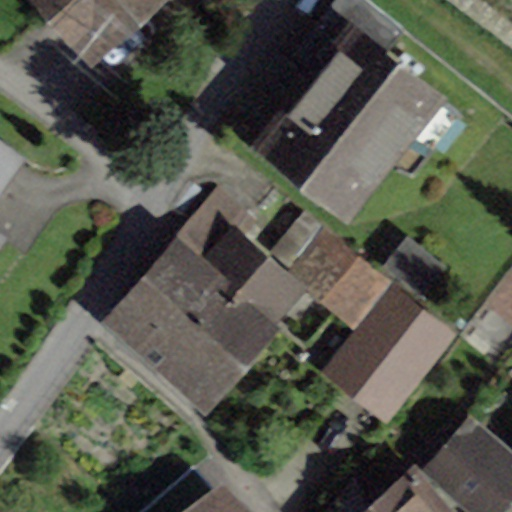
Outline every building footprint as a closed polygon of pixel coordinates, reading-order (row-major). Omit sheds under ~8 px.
[(72,0),(97,27),(126,0),(72,0)] [(342,42),(265,139),(345,203),(433,91),(382,51),(402,26),(369,0),(338,0),(319,25),(342,42)] [(0,144),(0,163),(9,151),(0,144)] [(220,193),(107,321),(133,344),(148,328),(206,379),(291,284),(234,234),(248,218),(220,193)] [(295,271),(358,326),(329,362),(384,410),(448,337),(328,232),(295,271)] [(385,271),(423,299),(446,270),(408,241),(385,271)] [(427,469),(475,511),(511,511),(511,464),(463,422),(424,467),(427,469)] [(475,511),(427,469),(375,511),(475,511)] [(227,511),(192,470),(143,511),(227,511)]
